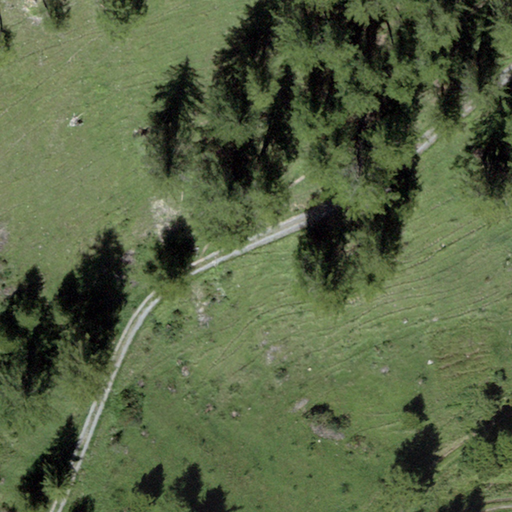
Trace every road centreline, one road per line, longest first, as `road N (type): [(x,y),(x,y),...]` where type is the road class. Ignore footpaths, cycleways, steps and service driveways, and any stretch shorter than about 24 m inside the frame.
road 1 (track): [(511,76),(407,161),(147,303)]
road 2 (track): [(147,303),(58,511)]
